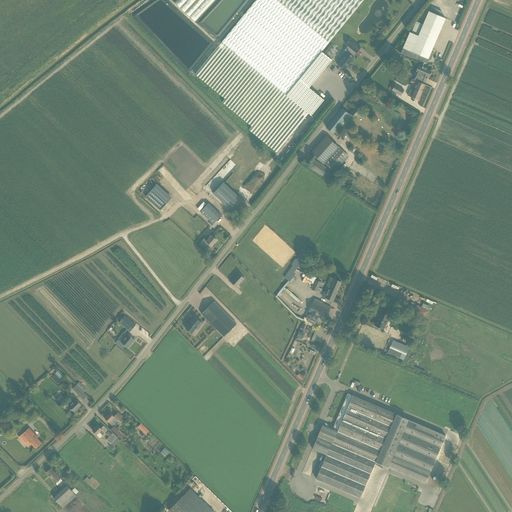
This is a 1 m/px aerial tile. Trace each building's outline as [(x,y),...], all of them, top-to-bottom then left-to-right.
[(256,0),(195,74),(225,98),(222,102),(252,126),(249,130),(276,152),(308,113),(311,115),(324,100),(309,88),(311,85),(332,60),(330,58),(324,53),(322,52),(329,42),(363,0),(256,0)] [(428,11),(423,24),(416,21),(411,33),(410,32),(401,53),(415,59),(426,63),(430,60),(429,59),(430,57),(432,58),(434,53),(431,52),(445,18),(428,11)] [(348,52),(337,65),(344,70),(354,58),(352,56),(355,52),(356,53),(361,48),(350,39),(346,44),(351,48),(348,52)] [(331,44),(324,53),(330,58),(333,55),(330,53),(335,47),(331,44)] [(394,48),(388,55),(392,58),(395,61),(399,56),(397,55),(399,52),(395,49),(394,48)] [(427,68),(422,66),(420,65),(418,64),(415,70),(413,76),(415,77),(414,80),(421,83),(422,80),(425,82),(428,76),(429,77),(431,71),(426,69),(427,68)] [(407,95),(414,98),(418,100),(425,85),(421,83),(414,80),(411,79),(410,82),(415,85),(413,90),(410,89),(407,95)] [(404,90),(392,83),(389,88),(401,96),(404,90)] [(356,107),(350,114),(355,118),(361,111),(356,107)] [(349,114),(342,108),(326,127),(333,133),(349,114)] [(326,136),(311,153),(314,156),(323,165),(325,163),(334,171),(335,172),(348,157),(347,156),(348,155),(330,139),(326,136)] [(336,174),(318,162),(313,159),(309,167),(313,170),(331,182),(336,174)] [(230,163),(216,180),(218,182),(223,176),(227,179),(236,168),(230,163)] [(242,199),(238,196),(224,183),(213,194),(228,207),(231,210),(242,199)] [(172,197),(156,184),(145,197),(160,210),(172,197)] [(208,204),(200,213),(210,221),(208,223),(212,226),(221,215),(218,212),(208,204)] [(212,246),(217,240),(217,241),(217,240),(211,235),(209,238),(206,236),(203,239),(212,246)] [(303,260),(298,257),(289,270),(294,273),(303,260)] [(229,281),(236,287),(244,278),(239,273),(233,280),(231,278),(229,281)] [(217,276),(209,284),(231,306),(240,297),(233,290),(233,291),(226,285),(217,276)] [(324,292),(322,296),(328,299),(333,301),(341,282),(337,280),(333,278),(327,293),(324,292)] [(321,282),(315,279),(311,289),(317,292),(321,282)] [(249,300),(239,311),(246,317),(256,307),(249,300)] [(319,316),(325,319),(330,307),(314,300),(309,311),(310,312),(308,315),(307,314),(305,318),(316,322),(319,316)] [(224,337),(236,324),(214,301),(201,314),(224,337)] [(296,307),(304,311),(308,304),(302,301),(300,304),(298,303),(296,307)] [(401,304),(398,311),(406,314),(410,306),(402,302),(401,304)] [(424,318),(428,310),(430,307),(423,303),(421,307),(417,305),(413,312),(418,315),(424,318)] [(393,309),(390,308),(385,306),(382,313),(380,312),(375,325),(384,329),(386,324),(387,325),(389,320),(388,320),(389,316),(390,316),(393,309)] [(119,323),(126,328),(130,332),(135,325),(124,316),(119,323)] [(194,317),(185,329),(192,334),(198,325),(200,326),(203,323),(194,317)] [(121,342),(124,345),(128,348),(134,339),(128,334),(121,342)] [(405,345),(393,340),(387,353),(400,358),(405,345)] [(61,371),(56,375),(62,381),(66,377),(61,371)] [(80,396),(84,392),(86,390),(79,382),(72,389),(80,396)] [(320,480),(360,497),(375,462),(425,483),(445,435),(396,414),(352,395),(348,393),(332,429),(322,425),(312,449),(326,455),(316,478),(320,480)] [(81,405),(78,401),(76,399),(73,403),(70,400),(66,404),(69,407),(71,408),(74,412),(81,405)] [(110,413),(105,418),(108,421),(109,422),(112,425),(115,423),(117,420),(118,419),(119,421),(123,417),(118,412),(113,416),(110,413)] [(141,423),(138,427),(143,433),(146,435),(149,431),(147,429),(141,423)] [(107,430),(107,429),(103,426),(101,428),(98,425),(92,430),(96,434),(97,435),(99,432),(102,435),(107,430)] [(114,426),(110,430),(120,441),(124,437),(114,426)] [(38,437),(35,434),(29,428),(22,434),(22,435),(19,437),(22,440),(25,444),(28,441),(31,444),(35,448),(41,443),(37,438),(38,437)] [(108,431),(105,433),(109,437),(106,440),(110,444),(112,443),(115,440),(117,438),(113,434),(112,434),(108,431)] [(51,468),(46,473),(49,477),(55,483),(57,485),(62,481),(60,479),(61,479),(54,472),(51,468)] [(53,498),(63,508),(76,496),(75,494),(71,491),(66,486),(53,498)] [(169,510),(170,511),(214,511),(190,488),(169,510)] [(51,501),(61,511),(63,510),(53,499),(51,501)]
